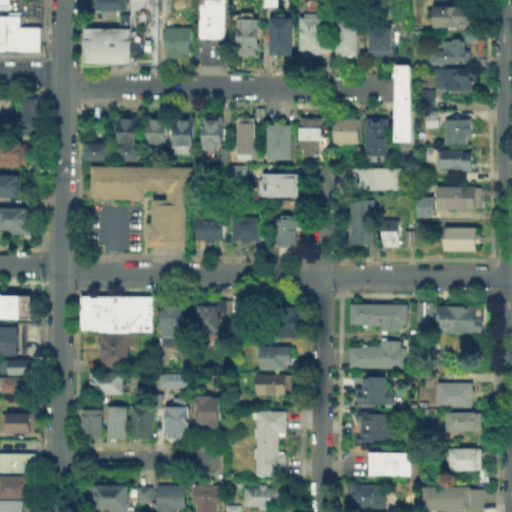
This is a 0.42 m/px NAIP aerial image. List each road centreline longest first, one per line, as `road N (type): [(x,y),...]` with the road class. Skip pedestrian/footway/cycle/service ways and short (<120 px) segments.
road 1 (tertiary): [(63,0),(57,511)]
road 2 (residential): [(0,272),(507,275)]
road 3 (residential): [(0,73),(44,74),(77,86),(385,88)]
road 4 (residential): [(323,168),(319,511)]
road 5 (residential): [(501,0),(507,275)]
road 6 (residential): [(507,275),(511,511)]
road 7 (residential): [(58,459),(220,460)]
